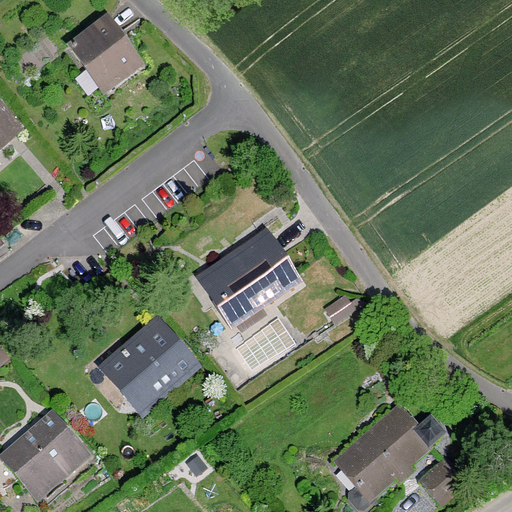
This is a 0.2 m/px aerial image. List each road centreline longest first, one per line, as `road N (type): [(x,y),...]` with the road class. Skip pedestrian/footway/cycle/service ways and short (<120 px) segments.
road 1 (residential): [(242,99),(398,317),(475,387),(511,406)]
road 2 (residential): [(0,274),(242,99)]
road 3 (residential): [(146,0),(242,99)]
